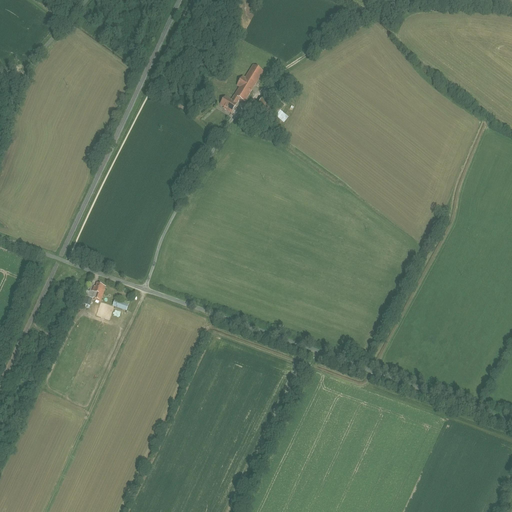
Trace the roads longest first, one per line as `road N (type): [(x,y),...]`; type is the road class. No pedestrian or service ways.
road 1 (unclassified): [(0,238),(511,421)]
road 2 (track): [(147,290),(45,511)]
road 3 (track): [(398,0),(264,89)]
